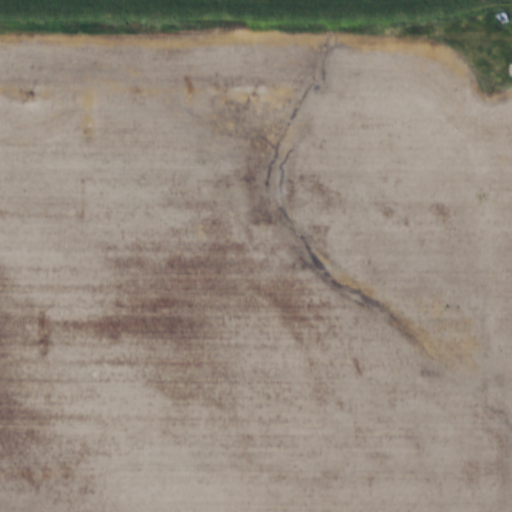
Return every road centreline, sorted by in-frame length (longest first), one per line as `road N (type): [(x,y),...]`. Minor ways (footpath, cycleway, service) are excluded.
road 1 (track): [(511,39),(0,29)]
road 2 (track): [(490,38),(509,145),(500,251),(511,363)]
